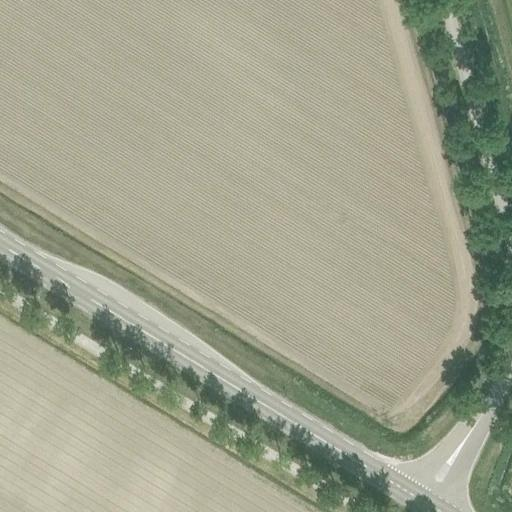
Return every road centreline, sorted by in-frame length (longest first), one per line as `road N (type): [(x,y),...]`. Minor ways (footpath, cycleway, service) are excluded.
road 1 (primary): [(408,493),(0,245)]
road 2 (unclassified): [(511,248),(443,0)]
